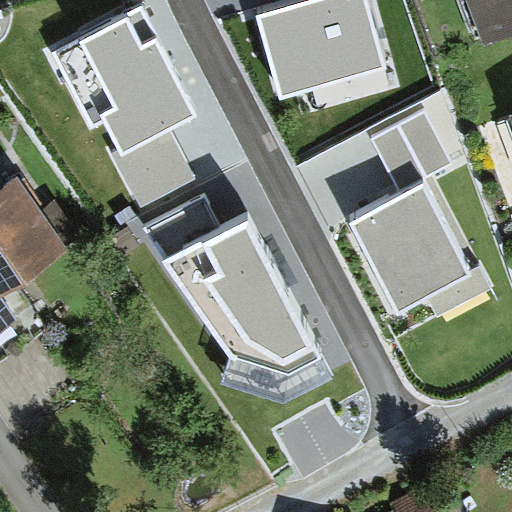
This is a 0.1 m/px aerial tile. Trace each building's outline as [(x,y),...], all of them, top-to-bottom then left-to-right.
[(209,114),(147,0),(126,0),(41,45),(89,135),(102,128),(111,145),(104,148),(140,216),(210,179),(183,128),(209,114)] [(249,0),(280,106),(400,72),(379,0),(249,0)] [(511,0),(474,0),(486,29),(511,18),(511,0)] [(399,188),(346,215),(394,307),(474,266),(427,175),(457,159),(430,107),(373,136),(399,188)] [(19,164),(0,177),(0,358),(50,324),(16,274),(70,237),(19,164)] [(205,189),(145,220),(230,336),(292,358),(328,337),(250,195),(218,213),(205,189)] [(405,491),(413,511),(454,511),(440,476),(405,491)]
